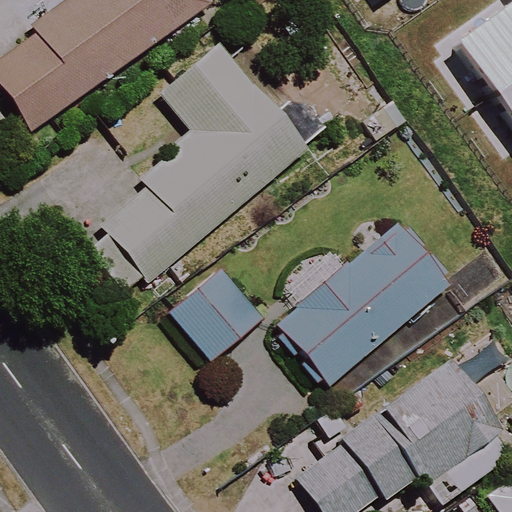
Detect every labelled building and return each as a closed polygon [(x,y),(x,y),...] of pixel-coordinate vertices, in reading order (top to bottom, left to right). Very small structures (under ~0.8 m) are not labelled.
[(199,9),(192,0),(69,0),(0,49),(0,107),(21,137),(199,9)] [(297,154),(210,51),(153,99),(186,138),(134,183),(143,193),(78,248),(124,301),(297,154)] [(438,290),(387,230),(266,333),(318,393),(438,290)] [(253,324),(211,273),(160,314),(202,365),(253,324)] [(428,509),(502,463),(458,392),(502,365),(487,341),(374,410),(277,470),(302,511),(359,511),(410,481),(428,509)] [(511,511),(511,474),(479,498),(488,511),(511,511)]
